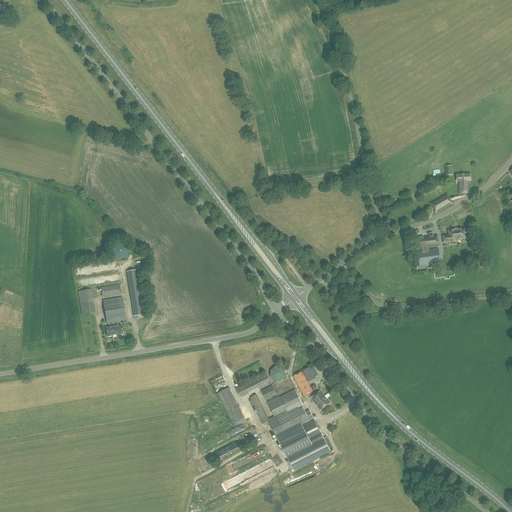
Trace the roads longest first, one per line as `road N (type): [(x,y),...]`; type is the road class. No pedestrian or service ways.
road 1 (unclassified): [(276,312),(255,273),(44,0)]
road 2 (secondary): [(295,298),(64,0)]
road 3 (secondary): [(509,511),(386,410),(295,298)]
road 4 (unclassified): [(487,511),(396,445),(276,312)]
road 5 (unclassified): [(276,312),(243,334),(0,374)]
road 6 (unclassified): [(386,237),(365,182),(339,62),(310,0)]
road 7 (unclassified): [(341,263),(370,301),(390,308),(511,297)]
road 8 (unclassified): [(386,237),(472,198),(511,161)]
